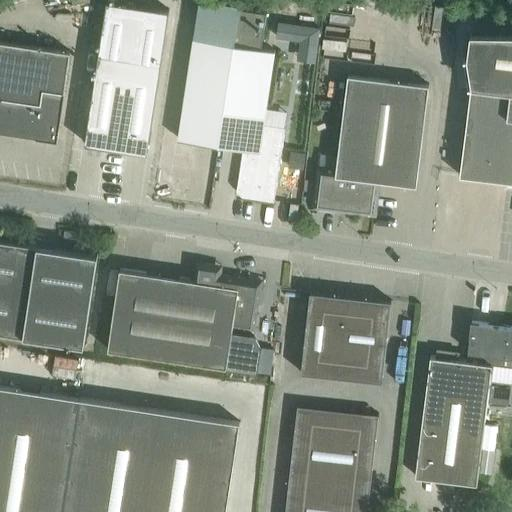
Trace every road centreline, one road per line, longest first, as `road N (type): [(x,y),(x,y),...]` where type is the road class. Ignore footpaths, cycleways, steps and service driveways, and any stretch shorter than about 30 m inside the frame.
road 1 (unclassified): [(511,274),(0,194)]
road 2 (unknown): [(391,380),(320,369),(290,377),(268,511)]
road 3 (unknown): [(391,380),(374,511)]
road 4 (unknown): [(407,258),(391,380)]
